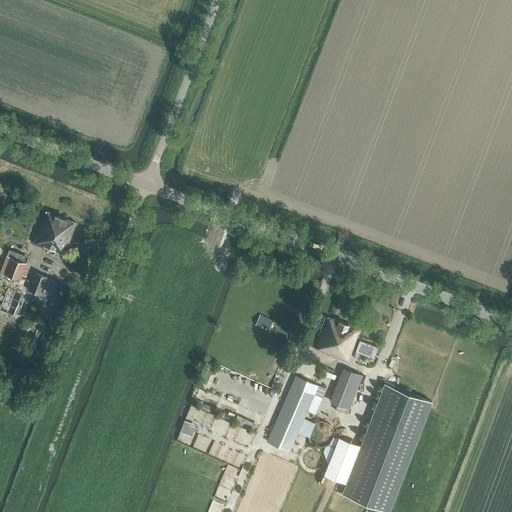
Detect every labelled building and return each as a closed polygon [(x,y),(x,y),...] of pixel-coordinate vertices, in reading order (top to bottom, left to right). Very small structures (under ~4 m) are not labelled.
[(75,222),(45,211),(33,243),(63,255),(75,222)] [(21,279),(27,263),(7,255),(0,272),(21,279)] [(47,277),(35,272),(28,289),(41,294),(47,277)] [(268,331),(273,320),(260,314),(255,325),(268,331)] [(360,329),(328,317),(317,347),(326,351),(325,352),(343,359),(341,364),(346,366),(360,329)] [(54,341),(44,337),(40,347),(50,350),(54,341)] [(378,347),(360,340),(356,351),(374,358),(378,347)] [(346,368),(333,402),(349,409),(362,374),(346,368)] [(206,382),(212,372),(207,370),(202,380),(206,382)] [(314,395),(318,385),(296,376),(268,441),(290,450),(314,395)] [(432,400),(385,382),(344,492),(391,510),(432,400)] [(319,385),(318,385),(314,395),(322,398),(326,388),(319,385)] [(243,416),(240,423),(255,430),(258,423),(243,416)] [(192,431),(194,422),(186,420),(184,429),(192,431)] [(334,437),(334,436),(334,434),(333,432),(332,430),(331,428),(327,425),(323,424),(321,424),(318,425),(314,427),(313,429),(311,431),(310,434),(310,436),(310,438),(311,440),(312,443),(313,444),(315,446),(318,447),(322,448),(324,448),(327,447),(330,445),(332,443),(333,441),(334,439),(334,437)]
